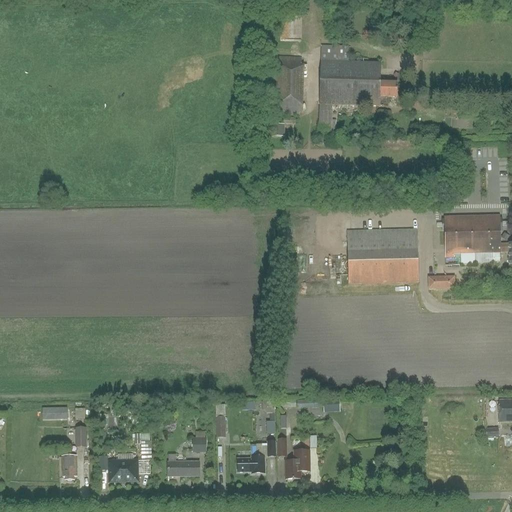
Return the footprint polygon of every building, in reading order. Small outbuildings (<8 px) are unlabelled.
[(284,14),(284,38),(304,38),(305,15),(284,14)] [(319,130),(332,130),(332,106),(380,107),(380,98),(397,98),(397,84),(381,84),(381,64),(349,63),(349,47),(321,47),(319,130)] [(281,115),(305,115),(306,66),(287,65),(287,96),(281,96),(281,115)] [(284,138),(284,125),(269,126),(269,138),(284,138)] [(500,217),(444,218),(445,258),(454,258),(454,255),(460,255),(461,265),(475,265),(475,254),(492,254),(492,263),(500,263),(500,254),(501,254),(501,253),(509,253),(509,269),(511,269),(511,244),(509,244),(509,245),(501,245),(500,217)] [(348,285),(419,283),(417,231),(347,232),(348,285)] [(428,278),(428,291),(455,290),(455,277),(428,278)] [(323,413),(339,412),(339,400),(323,401),(323,413)] [(297,410),(322,409),(322,401),(297,402),(297,410)] [(511,401),(499,401),(499,422),(511,422),(511,401)] [(266,415),(276,414),(275,402),(262,402),(262,411),(266,415)] [(217,418),(217,438),(226,438),(225,417),(217,418)] [(275,435),(275,422),(266,423),(267,435),(275,435)] [(77,448),(87,448),(87,428),(76,429),(77,448)] [(487,438),(499,437),(499,429),(487,429),(487,438)] [(207,438),(193,438),(193,453),(207,453),(207,438)] [(277,440),(277,457),(286,457),(286,440),(277,440)] [(268,443),(268,457),(276,457),(276,442),(268,443)] [(150,446),(140,446),(140,465),(150,465),(150,446)] [(294,452),(294,463),(285,463),(286,481),(301,480),(300,473),(310,473),(309,452),(294,452)] [(74,478),(77,478),(77,456),(62,457),(63,478),(65,478),(65,481),(74,481),(74,478)] [(252,473),(252,475),(265,475),(265,457),(252,458),(252,460),(238,460),(238,473),(252,473)] [(99,458),(99,471),(108,470),(107,458),(99,458)] [(110,483),(138,482),(137,462),(109,463),(110,483)] [(169,477),(200,477),(200,462),(169,463),(169,477)]
